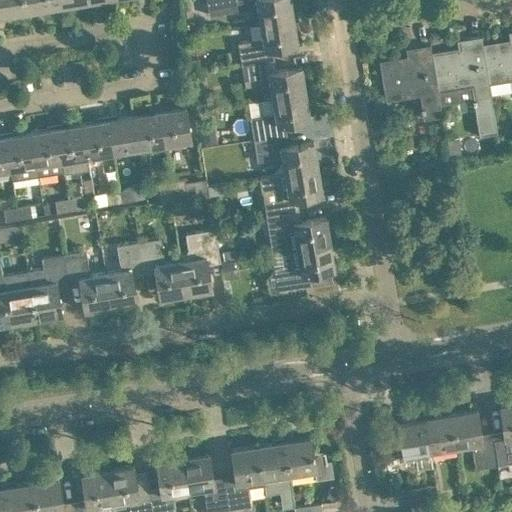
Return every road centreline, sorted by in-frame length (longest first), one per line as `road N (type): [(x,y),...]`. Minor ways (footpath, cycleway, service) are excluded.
road 1 (residential): [(0,354),(385,291)]
road 2 (residential): [(0,106),(162,78),(152,21),(0,46)]
road 3 (residential): [(0,416),(343,360)]
road 4 (residential): [(385,291),(342,33)]
road 5 (residential): [(342,33),(511,7)]
road 6 (residential): [(368,511),(343,360)]
